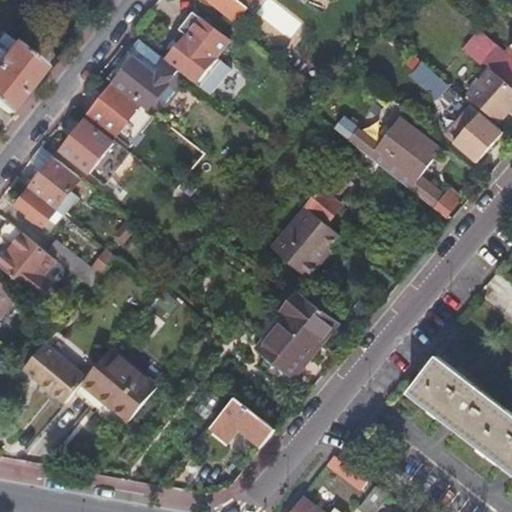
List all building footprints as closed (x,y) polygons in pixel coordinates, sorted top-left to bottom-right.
[(204,0),(237,25),(250,9),(247,7),(252,0),(204,0)] [(309,0),(288,0),(284,6),(300,19),(304,15),(301,12),(309,0)] [(188,38),(167,63),(180,72),(196,85),(210,97),(232,70),(218,58),(232,42),(194,14),(180,31),(188,38)] [(511,59),(510,58),(498,47),(486,36),(480,31),(466,49),(492,71),(491,72),(469,98),(499,123),(499,124),(508,114),(511,117),(511,59)] [(0,105),(9,113),(36,80),(45,68),(5,36),(0,41),(0,105)] [(167,63),(140,42),(110,81),(114,85),(148,111),(180,72),(167,63)] [(437,74),(424,63),(416,72),(429,83),(441,94),(449,85),(438,75),(437,74)] [(148,111),(114,85),(91,115),(117,136),(125,126),(135,134),(151,114),(148,111)] [(496,127),(499,123),(469,98),(467,101),(471,105),(482,115),(496,127)] [(477,163),(504,134),(496,127),(482,115),(471,105),(444,135),(477,163)] [(412,192),(432,209),(443,197),(420,177),(441,151),(401,118),(380,144),(360,127),(359,127),(333,107),(324,119),(356,145),(358,147),(372,159),(379,165),(380,166),(387,171),(412,192)] [(97,164),(113,145),(85,122),(62,151),(90,173),(97,164)] [(117,136),(115,140),(116,141),(124,147),(135,134),(125,126),(117,136)] [(195,148),(181,137),(169,153),(182,164),(195,148)] [(124,147),(116,141),(113,145),(97,164),(106,172),(126,148),(124,147)] [(372,159),(358,147),(351,155),(372,173),(379,165),(372,159)] [(55,159),(41,148),(30,161),(45,172),(55,159)] [(69,170),(55,159),(45,172),(31,191),(57,211),(81,180),(69,170)] [(348,162),(344,167),(351,172),(354,167),(348,162)] [(72,165),(69,170),(81,180),(93,189),(97,184),(72,165)] [(344,167),(307,209),(327,225),(342,207),(335,202),(356,177),(351,172),(344,167)] [(57,211),(31,191),(18,206),(29,215),(42,226),(51,234),(57,227),(49,221),(57,211)] [(327,225),(307,209),(273,249),(310,281),(326,262),(321,258),(339,237),(327,225)] [(64,217),(57,211),(49,221),(57,227),(64,217)] [(42,226),(29,215),(26,218),(40,229),(42,226)] [(0,244),(9,251),(20,238),(5,227),(0,233),(0,244)] [(46,257),(20,238),(9,251),(0,262),(34,290),(42,281),(32,273),(46,257)] [(94,289),(102,279),(57,243),(49,253),(94,289)] [(0,318),(18,295),(0,280),(0,318)] [(341,324),(300,295),(285,315),(288,318),(259,352),(293,380),(341,324)] [(85,384),(91,376),(47,344),(26,368),(70,401),(85,384)] [(129,422),(160,386),(115,348),(91,376),(85,384),(129,422)] [(511,415),(438,360),(409,396),(448,425),(511,474),(511,415)] [(211,394),(199,408),(209,416),(221,402),(211,394)] [(241,404),(236,400),(226,411),(222,417),(212,429),(230,444),(240,431),(262,450),(276,433),(241,404)] [(363,489),(369,482),(335,457),(331,462),(337,466),(335,469),(363,489)] [(377,511),(389,497),(376,487),(359,509),(363,511),(377,511)] [(339,511),(335,509),(332,511),(321,511),(304,498),(292,511),(339,511)]
